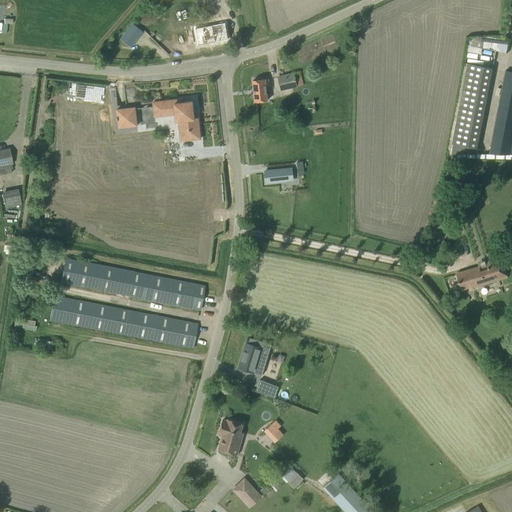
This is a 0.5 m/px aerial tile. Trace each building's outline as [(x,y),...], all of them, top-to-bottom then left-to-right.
[(132,23),(120,39),(131,47),(143,32),(132,23)] [(229,39),(226,23),(195,29),(198,45),(229,39)] [(468,63),(452,144),(477,148),(492,68),(468,63)] [(511,154),(511,70),(505,69),(491,144),(489,154),(511,154)] [(303,85),(300,72),(278,77),(281,90),(303,85)] [(269,85),(268,79),(253,80),(255,102),(266,101),(264,85),(269,85)] [(126,105),(117,106),(117,109),(117,112),(118,117),(118,120),(119,127),(119,128),(135,126),(146,125),(146,129),(157,128),(156,116),(176,114),(176,121),(178,121),(181,141),(201,138),(198,118),(194,118),(192,101),(183,102),(183,99),(153,102),(143,103),(142,103),(141,102),(140,102),(126,104),(126,105)] [(0,150),(0,166),(12,163),(9,148),(0,150)] [(289,166),(265,169),(266,182),(291,180),(289,166)] [(19,188),(1,190),(3,206),(20,204),(19,188)] [(431,260),(440,266),(453,245),(444,240),(431,260)] [(204,286),(64,258),(60,282),(199,310),(204,286)] [(473,288),(506,278),(500,260),(486,264),(485,260),(478,263),(479,266),(457,273),(460,283),(462,289),(472,285),(473,288)] [(197,323),(54,295),(49,320),(193,348),(197,323)] [(246,343),(239,368),(248,370),(253,372),(262,375),(272,344),(250,338),(248,343),(246,343)] [(260,379),(256,390),(274,398),(279,386),(260,379)] [(332,431),(305,401),(289,416),(316,445),(332,431)] [(237,422),(227,419),(227,420),(223,419),(219,435),(222,436),(218,449),(237,455),(244,433),(241,432),(243,424),(237,422)] [(263,429),(274,443),(284,434),(279,428),(281,425),(276,419),(263,429)] [(291,465),(281,474),(294,488),(303,479),(291,465)] [(322,487),(345,511),(368,511),(372,509),(338,472),(322,487)] [(244,477),(231,488),(238,497),(248,508),(261,496),(251,485),(244,477)]
